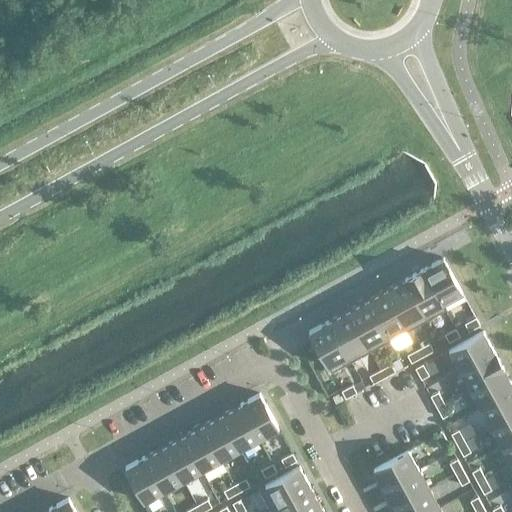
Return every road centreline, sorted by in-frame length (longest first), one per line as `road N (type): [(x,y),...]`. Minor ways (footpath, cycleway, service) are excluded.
road 1 (secondary): [(0,217),(331,35)]
road 2 (secondary): [(299,0),(0,163)]
road 3 (residential): [(83,468),(278,361)]
road 4 (residential): [(358,511),(278,361)]
road 5 (unclassified): [(367,48),(460,158)]
road 6 (unclassified): [(460,158),(415,26)]
